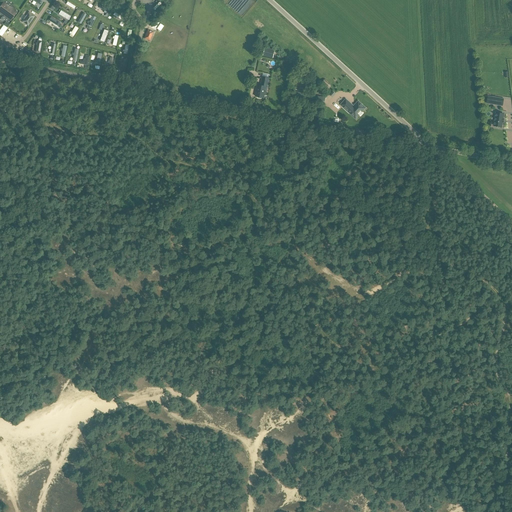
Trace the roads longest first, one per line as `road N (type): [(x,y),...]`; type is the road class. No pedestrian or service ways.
road 1 (unknown): [(494,511),(511,418),(498,355),(504,321),(485,307),(446,331),(398,342),(377,360),(362,359),(278,303),(222,342),(191,396),(0,423)]
road 2 (track): [(430,210),(398,219),(331,202),(274,212),(255,188),(164,158),(133,135),(73,133),(0,106)]
road 3 (unclassified): [(429,147),(0,61)]
road 4 (unclassified): [(429,147),(267,0)]
road 5 (track): [(504,321),(491,288),(435,246),(428,167),(435,151)]
